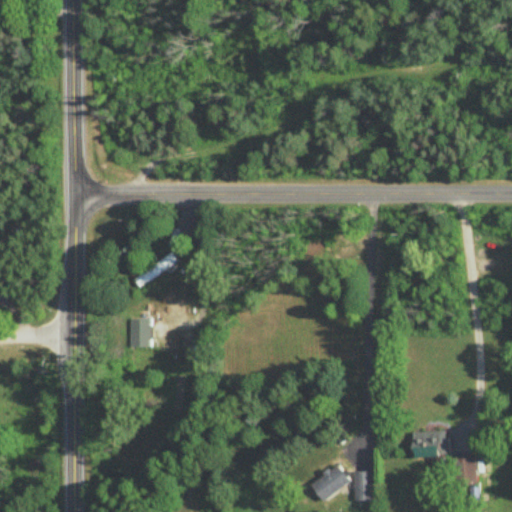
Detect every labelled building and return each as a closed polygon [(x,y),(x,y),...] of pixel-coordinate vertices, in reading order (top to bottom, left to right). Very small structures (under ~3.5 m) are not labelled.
[(0,242),(0,256),(11,256),(11,242),(0,242)] [(135,278),(140,286),(179,261),(173,252),(135,278)] [(131,318),(131,346),(151,346),(151,318),(131,318)] [(449,432),(417,432),(417,457),(449,457),(449,432)] [(314,484),(327,501),(354,482),(341,464),(314,484)] [(358,501),(375,501),(375,471),(358,471),(358,501)]
